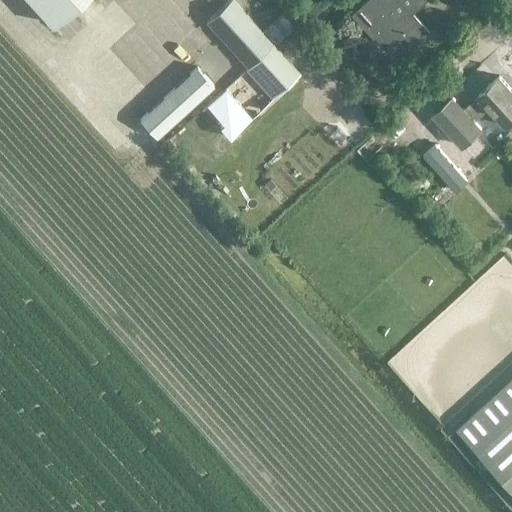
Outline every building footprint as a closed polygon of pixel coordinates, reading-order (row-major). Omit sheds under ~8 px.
[(28,0),(50,24),(76,0),(28,0)] [(235,0),(231,0),(206,22),(274,96),(300,72),(235,0)] [(401,56),(404,53),(429,31),(412,12),(425,0),(364,0),(350,13),(379,45),(384,41),(388,41),(401,56)] [(214,85),(196,66),(139,118),(156,137),(214,85)] [(511,88),(500,76),(477,95),(489,108),(505,126),(511,119),(511,88)] [(225,88),(207,104),(223,123),(219,126),(229,137),(251,117),(225,88)] [(469,155),(462,147),(484,128),(476,119),(489,108),(477,95),(465,107),(453,95),(432,114),(435,117),(420,131),(423,134),(413,144),(434,167),(444,158),(454,168),(469,155)] [(511,412),(474,447),(511,489),(511,412)]
